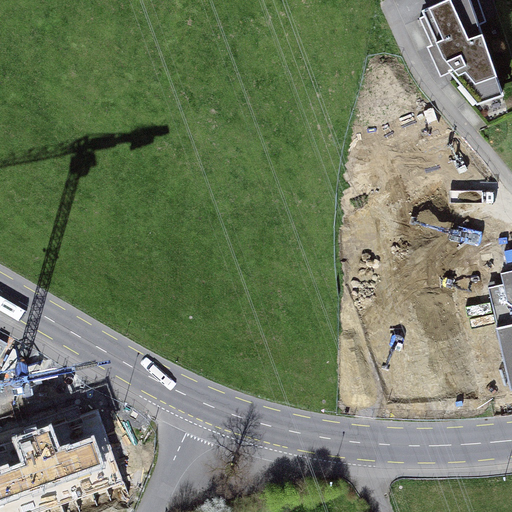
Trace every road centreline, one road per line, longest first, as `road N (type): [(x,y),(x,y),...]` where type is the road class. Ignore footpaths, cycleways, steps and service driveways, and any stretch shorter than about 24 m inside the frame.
road 1 (track): [(359,442),(373,363),(376,221),(354,0)]
road 2 (primary): [(511,439),(359,442),(295,432),(201,402)]
road 3 (primary): [(201,402),(0,290)]
road 4 (residential): [(201,402),(151,511)]
